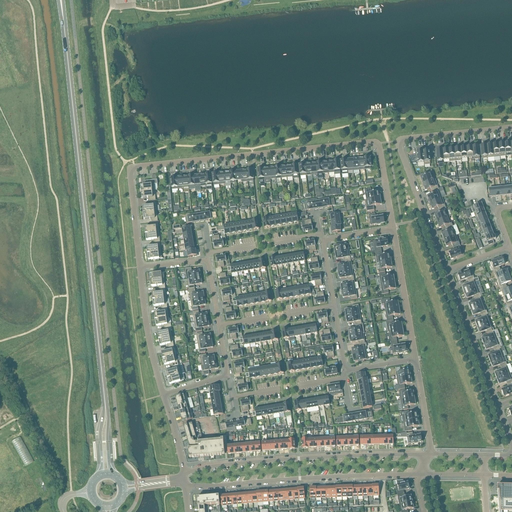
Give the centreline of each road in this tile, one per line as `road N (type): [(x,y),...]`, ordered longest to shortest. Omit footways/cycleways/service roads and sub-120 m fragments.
road 1 (residential): [(139,267),(130,176),(137,166),(374,142),(392,228)]
road 2 (secondary): [(105,398),(60,0)]
road 3 (residential): [(445,270),(399,141),(511,127)]
road 4 (unclassified): [(429,453),(246,461),(183,473)]
road 5 (unclassified): [(185,485),(417,475)]
road 6 (residential): [(496,405),(445,270)]
road 7 (residential): [(415,359),(392,228)]
road 8 (residential): [(163,395),(139,267)]
road 9 (track): [(0,427),(32,412),(68,496)]
